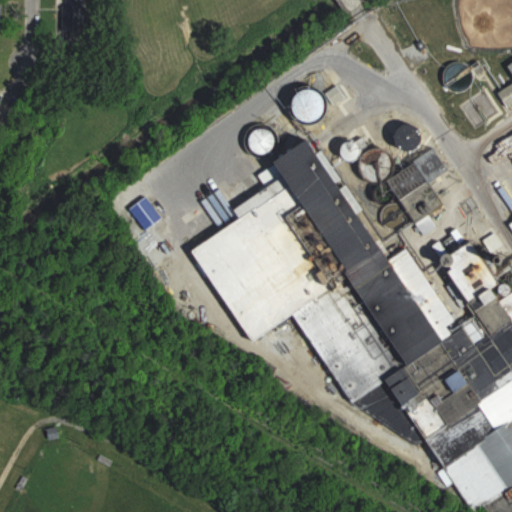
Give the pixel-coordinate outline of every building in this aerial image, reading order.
[(66,30),(89,30),(89,4),(66,4),(66,30)] [(333,94),(309,86),(298,115),(329,127),(342,91),(336,88),(333,94)] [(511,106),(511,86),(503,92),(511,106)] [(262,125),(250,146),(271,158),(283,137),(262,125)] [(425,127),(406,126),(405,151),(425,151),(425,127)] [(511,485),(511,284),(505,279),(484,243),(434,272),(427,266),(416,248),(406,240),(388,250),(332,155),(313,140),(305,145),(299,153),(262,175),(271,191),(240,209),(247,222),(200,249),(250,335),(259,341),(302,316),(354,406),(387,387),(403,399),(468,511),(511,485)] [(370,152),(361,142),(348,155),(357,165),(370,152)] [(449,208),(435,185),(456,172),(442,150),(406,172),(412,183),(400,190),(421,225),(449,208)] [(167,218),(149,196),(133,210),(150,231),(167,218)]
